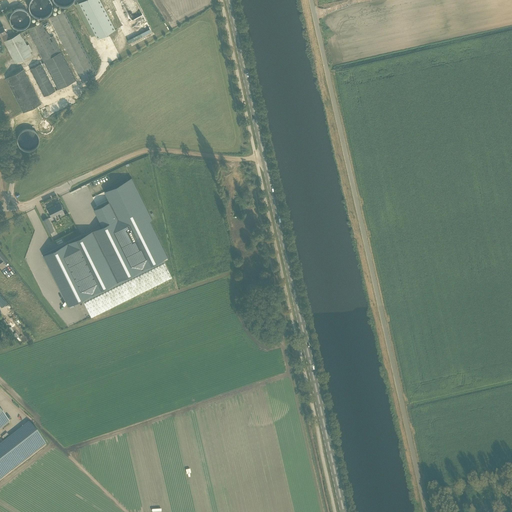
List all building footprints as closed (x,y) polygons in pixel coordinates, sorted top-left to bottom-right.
[(12,1),(0,7),(0,21),(7,33),(17,50),(16,55),(20,56),(19,60),(23,62),(22,66),(27,67),(25,72),(30,73),(29,78),(33,79),(32,83),(36,85),(40,91),(37,93),(44,105),(47,103),(48,103),(61,96),(60,93),(64,90),(64,91),(78,83),(76,80),(96,68),(110,61),(109,60),(122,53),(136,46),(135,45),(146,39),(123,0),(12,0),(12,1)] [(37,124),(43,136),(56,130),(49,118),(37,124)] [(16,128),(17,154),(24,154),(24,156),(38,156),(37,130),(29,130),(29,128),(16,128)] [(102,226),(93,231),(117,281),(163,259),(166,257),(167,257),(150,221),(152,220),(151,218),(149,214),(132,178),(116,186),(120,195),(109,201),(109,202),(97,208),(105,225),(102,226)] [(48,212),(49,215),(50,215),(51,216),(59,213),(61,216),(65,214),(63,211),(63,210),(60,204),(48,210),(49,211),(48,212)] [(43,220),(49,233),(54,231),(48,218),(43,220)] [(93,231),(43,256),(68,306),(82,299),(117,281),(93,231)] [(117,281),(82,299),(91,317),(172,277),(171,276),(164,262),(163,259),(117,281)] [(9,317),(5,320),(10,327),(14,323),(9,317)] [(5,356),(1,357),(2,363),(8,362),(9,364),(14,363),(13,356),(6,358),(5,356)] [(0,430),(10,423),(0,410),(0,430)] [(29,423),(0,445),(0,480),(46,445),(29,423)]
